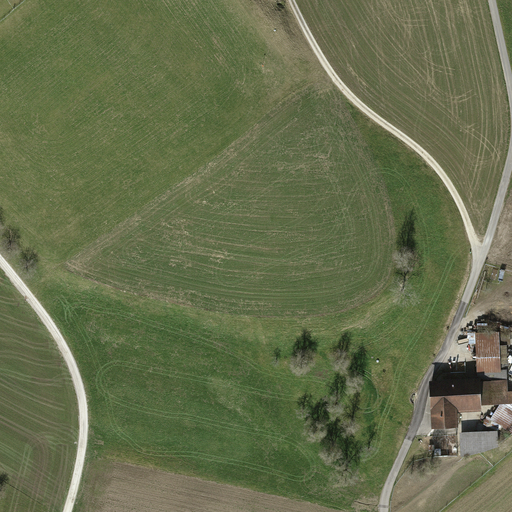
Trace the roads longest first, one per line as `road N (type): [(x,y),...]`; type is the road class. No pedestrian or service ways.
road 1 (track): [(292,0),(351,96),(433,159),(462,209),(479,265)]
road 2 (track): [(385,511),(421,383),(479,265)]
